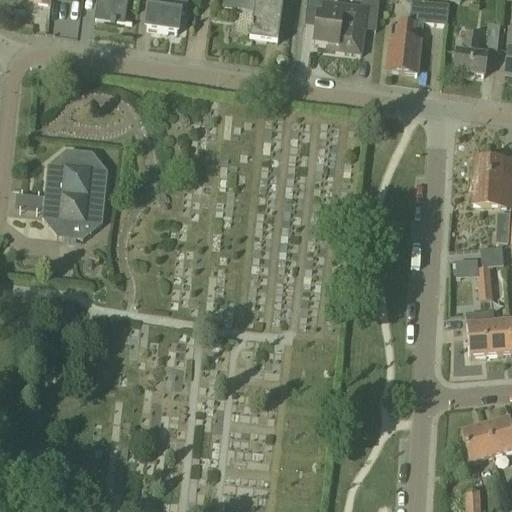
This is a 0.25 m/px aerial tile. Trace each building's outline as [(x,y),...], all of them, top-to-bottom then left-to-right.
[(125,29),(129,0),(98,0),(95,24),(125,29)] [(140,0),(140,1),(149,2),(144,35),(178,39),(181,19),(185,19),(187,0),(140,0)] [(279,9),(280,0),(223,0),(222,10),(253,15),(249,44),(277,48),(282,9),(279,9)] [(364,0),(364,6),(379,8),(380,0),(364,0)] [(398,24),(396,41),(389,40),(386,76),(418,78),(422,28),(446,30),(448,8),(411,5),(409,25),(398,24)] [(338,57),(343,9),(323,6),(321,18),(317,18),(313,50),(327,52),(326,55),(338,57)] [(367,12),(351,10),(343,9),(338,57),(361,60),(367,12)] [(511,26),(510,26),(508,43),(510,43),(503,84),(511,85),(511,26)] [(483,81),(486,62),(496,63),(501,30),(489,28),(486,44),(488,44),(486,58),(476,56),(479,39),(466,37),(463,54),(456,53),(453,76),(483,81)] [(88,157),(69,155),(47,173),(42,220),(60,242),(80,244),(102,226),(106,178),(88,157)] [(511,212),(511,197),(511,184),(502,184),(503,163),(474,161),(473,179),(474,179),(473,209),(511,212)] [(496,246),(510,247),(510,218),(497,218),(496,246)] [(475,274),(477,288),(483,288),(483,290),(491,290),(490,273),(475,274)] [(478,306),(493,305),(491,290),(483,290),(483,288),(477,288),(478,306)] [(511,359),(508,327),(493,328),(494,341),(484,342),(486,361),(511,359)] [(494,341),(493,328),(466,331),(469,363),(486,361),(484,342),(494,341)] [(511,457),(511,436),(508,424),(484,431),(494,463),(511,457)] [(494,463),(484,431),(460,438),(470,470),(494,463)] [(464,511),(480,511),(479,496),(463,496),(464,511)]
